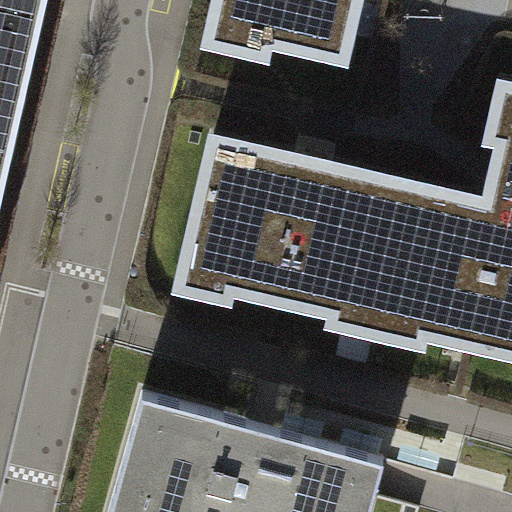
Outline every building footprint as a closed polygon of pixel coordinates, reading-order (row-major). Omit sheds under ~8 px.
[(44,0),(0,0),(0,149),(10,152),(44,0)] [(216,0),(216,3),(274,16),(270,33),(345,50),(356,0),(216,0)] [(511,135),(502,133),(492,179),(488,194),(317,154),(214,130),(186,249),(234,260),(229,279),(335,304),(340,284),(428,305),(424,325),(511,345),(511,135)] [(0,194),(10,152),(0,149),(0,194)] [(371,511),(387,456),(146,391),(113,511),(371,511)]
